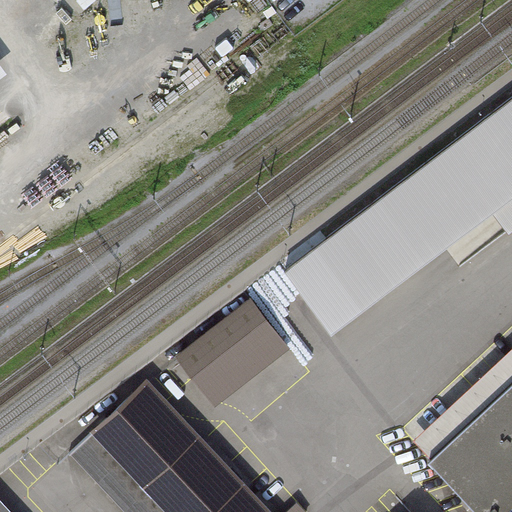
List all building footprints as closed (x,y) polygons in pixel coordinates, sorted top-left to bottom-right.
[(511,95),(282,270),(329,332),(511,193),(511,95)] [(257,300),(184,353),(220,402),(293,349),(257,300)] [(511,377),(435,448),(494,511),(501,511),(511,502),(511,377)] [(263,511),(144,387),(70,457),(123,511),(263,511)] [(305,511),(297,502),(285,511),(305,511)]
